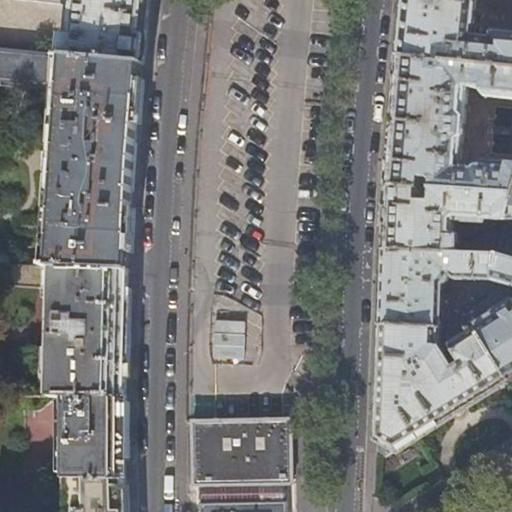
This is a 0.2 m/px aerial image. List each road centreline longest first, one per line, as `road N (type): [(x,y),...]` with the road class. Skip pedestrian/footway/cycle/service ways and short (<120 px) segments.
road 1 (tertiary): [(344,511),(375,0)]
road 2 (tertiary): [(179,0),(156,284),(158,511)]
